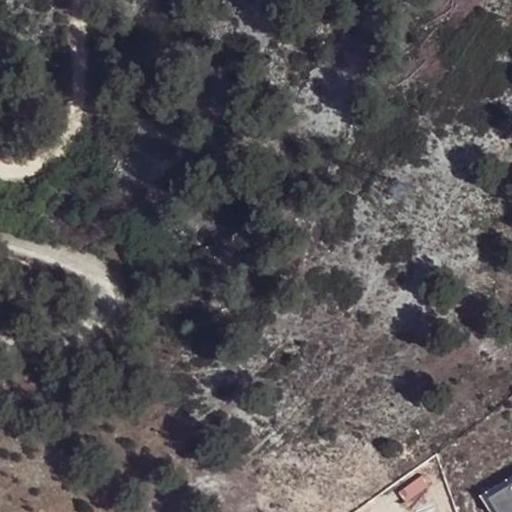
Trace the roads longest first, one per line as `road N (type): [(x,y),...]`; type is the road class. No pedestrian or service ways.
road 1 (track): [(0,231),(90,251),(115,302),(0,364)]
road 2 (track): [(0,161),(43,161),(70,135),(83,79),(78,0)]
